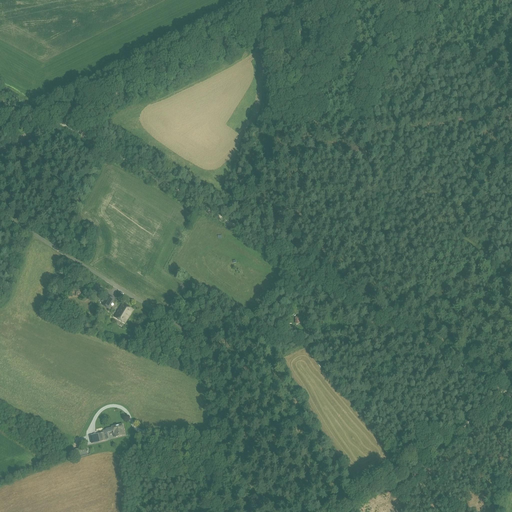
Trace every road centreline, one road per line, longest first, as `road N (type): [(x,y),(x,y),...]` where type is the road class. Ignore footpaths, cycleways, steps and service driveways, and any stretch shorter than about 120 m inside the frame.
road 1 (track): [(55,124),(511,386)]
road 2 (unclassified): [(211,511),(218,415),(192,343),(0,217)]
road 3 (secondary): [(55,124),(302,0)]
road 4 (track): [(326,511),(511,395)]
